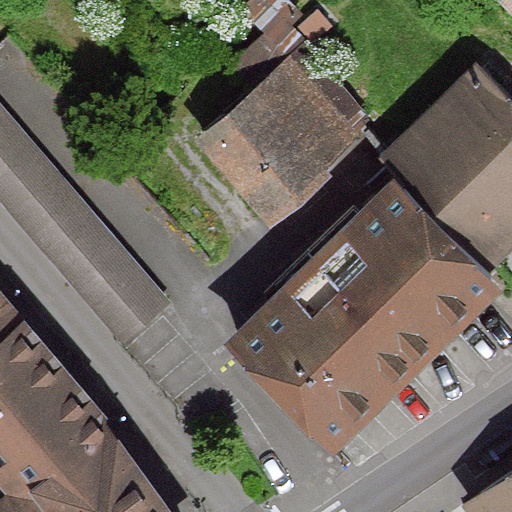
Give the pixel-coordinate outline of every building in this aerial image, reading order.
[(255,0),(257,2),(247,12),(260,26),(271,40),(236,73),(258,101),(237,119),(229,111),(204,133),(268,211),(356,135),(353,130),(365,119),(369,116),(334,78),(287,26),(297,16),(282,0),(238,0),(239,2),(242,3),(244,0),(255,0)] [(511,0),(502,0),(511,9),(511,0)] [(400,158),(483,250),(511,221),(511,103),(486,76),(483,76),(397,154),(400,158)] [(0,198),(80,295),(124,259),(0,110),(0,198)] [(483,250),(400,158),(379,176),(379,179),(391,193),(245,331),(244,334),(328,424),(417,343),(406,329),(427,311),(438,323),(499,268),(483,250)] [(124,259),(80,295),(116,337),(160,300),(124,259)] [(0,296),(0,440),(28,473),(35,468),(70,441),(100,421),(18,324),(21,321),(0,296)] [(406,329),(417,343),(438,323),(427,311),(406,329)] [(168,511),(100,421),(70,441),(121,511),(168,511)] [(35,468),(28,473),(0,493),(0,511),(121,511),(70,441),(35,468)] [(511,511),(511,469),(481,492),(495,511),(511,511)]
